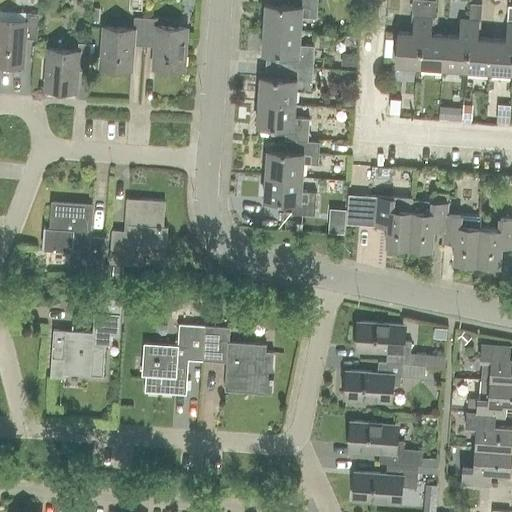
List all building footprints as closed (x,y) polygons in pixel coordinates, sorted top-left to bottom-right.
[(44,0),(40,2),(44,9),(52,4),(50,0),(44,0)] [(266,3),(265,28),(301,30),(302,16),(317,17),(318,0),(295,0),(295,5),(266,3)] [(420,66),(424,0),(413,0),(411,32),(398,31),(396,64),(420,66)] [(436,0),(424,0),(420,66),(443,68),(445,34),(434,33),(436,0)] [(478,37),(479,27),(481,27),(483,4),(471,3),(470,19),(466,69),(490,71),(492,38),(478,37)] [(38,39),(40,13),(27,12),(26,22),(0,19),(0,62),(23,64),(25,38),(38,39)] [(145,45),(147,17),(135,17),(134,28),(105,26),(102,66),(132,68),(133,44),(145,45)] [(184,68),(187,28),(158,26),(159,18),(147,17),(145,45),(156,46),(155,66),(184,68)] [(470,19),(461,18),(459,35),(445,34),(443,68),(466,69),(470,19)] [(511,72),(511,22),(508,22),(506,39),(492,38),(490,71),(511,72)] [(300,44),(301,30),(265,28),(263,52),(291,54),(291,66),(314,68),(315,45),(300,44)] [(89,71),(91,43),(79,42),(79,50),(50,48),(47,88),(76,90),(78,70),(89,71)] [(341,66),(356,67),(357,54),(342,53),(341,66)] [(312,90),(314,68),(291,66),(290,78),(261,76),(260,100),(296,103),(297,89),(312,90)] [(343,106),(354,106),(354,95),(349,95),(343,100),(343,106)] [(400,113),(401,99),(391,98),(390,112),(400,113)] [(295,117),(296,103),(260,100),(258,125),(286,127),(285,139),(297,140),(309,140),(310,118),(295,117)] [(472,105),(464,104),(463,119),(471,120),(472,105)] [(452,120),(463,121),(463,119),(464,107),(453,107),(452,120)] [(319,164),(321,141),(309,140),(297,140),(297,151),(268,149),(266,174),(302,177),(303,163),(319,164)] [(301,191),(302,177),(266,174),(265,199),(293,201),(292,213),(315,214),(317,192),(301,191)] [(486,175),(485,186),(501,187),(502,177),(486,175)] [(434,191),(433,201),(448,202),(449,192),(434,191)] [(362,195),(349,194),(347,223),(359,224),(377,225),(388,226),(387,246),(410,248),(414,199),(394,197),(379,196),(362,195)] [(166,246),(167,227),(163,227),(165,201),(128,199),(126,231),(113,230),(111,262),(143,264),(144,244),(166,246)] [(447,213),(448,202),(433,201),(414,200),(415,199),(414,199),(410,248),(432,249),(434,230),(445,230),(447,213)] [(102,269),(104,237),(90,236),(93,204),(53,201),(50,245),(72,247),(71,267),(102,269)] [(477,264),(481,216),(461,215),(461,214),(447,213),(445,230),(444,241),(456,242),(455,262),(477,264)] [(511,246),(511,217),(501,217),(500,228),(481,226),(482,216),(481,216),(477,264),(500,266),(502,246),(511,246)] [(114,266),(113,275),(121,275),(123,276),(124,267),(114,266)] [(112,344),(112,334),(119,335),(122,299),(88,297),(87,312),(95,313),(94,332),(54,329),(51,376),(64,377),(64,373),(104,376),(106,344),(112,344)] [(182,302),(181,320),(206,321),(207,303),(182,302)] [(411,352),(412,341),(402,340),(403,324),(361,321),(359,349),(388,351),(387,362),(424,365),(426,365),(427,354),(411,352)] [(203,360),(205,325),(193,324),(182,324),(180,324),(179,345),(145,342),(143,362),(147,362),(146,391),(187,393),(189,359),(203,360)] [(271,393),(274,351),(266,351),(266,344),(230,341),(231,327),(205,325),(203,360),(227,361),(226,389),(271,393)] [(465,331),(459,338),(465,343),(471,337),(465,331)] [(511,380),(511,357),(510,358),(511,346),(482,344),(481,358),(492,359),(490,379),(511,380)] [(427,354),(426,365),(446,366),(447,356),(427,354)] [(424,365),(387,362),(379,361),(378,372),(350,370),(347,398),(389,401),(390,385),(400,385),(401,374),(423,376),(424,365)] [(511,403),(511,380),(490,379),(489,399),(478,398),(477,412),(477,413),(496,414),(506,415),(507,403),(511,403)] [(511,426),(495,426),(496,414),(477,413),(477,412),(467,411),(466,426),(477,427),(476,447),(511,449),(511,426)] [(403,451),(404,441),(394,440),(396,424),(354,421),(352,449),(380,451),(380,461),(388,462),(419,465),(420,452),(403,451)] [(511,473),(511,466),(511,449),(476,447),(474,467),(463,466),(462,481),(491,483),(492,471),(511,473)] [(440,458),(419,456),(419,465),(440,466),(440,458)] [(417,484),(419,465),(388,462),(387,473),(358,471),(356,499),(398,502),(399,483),(417,484)] [(418,471),(439,473),(440,466),(419,465),(418,471)] [(436,511),(439,485),(427,484),(424,511),(436,511)]
